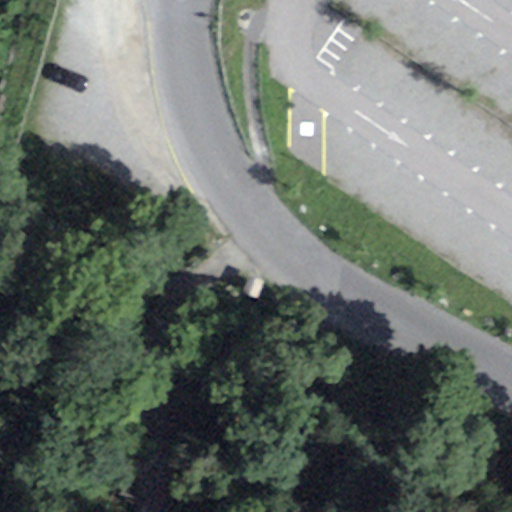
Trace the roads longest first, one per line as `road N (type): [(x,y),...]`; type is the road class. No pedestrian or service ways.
road 1 (tertiary): [(511,383),(327,282),(256,222),(211,157),(192,107),(184,0)]
road 2 (track): [(256,222),(186,316),(165,511)]
